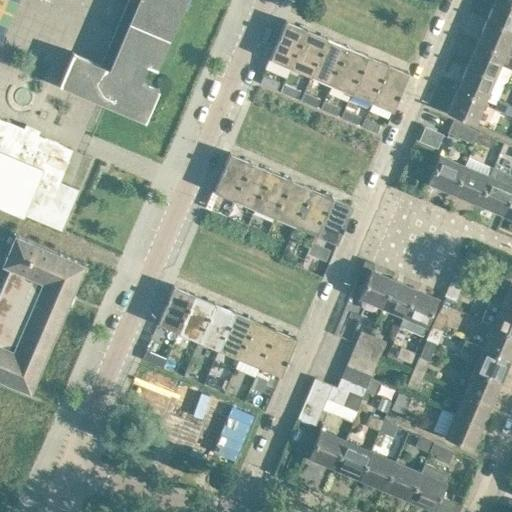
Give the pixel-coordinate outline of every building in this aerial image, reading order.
[(126,0),(100,64),(71,52),(58,83),(145,119),(158,89),(138,80),(145,63),(156,68),(184,0),(126,0)] [(511,1),(508,0),(493,0),(486,17),(511,28),(511,1)] [(511,44),(508,43),(511,33),(511,28),(486,17),(476,40),(511,55),(511,44)] [(290,66),(306,28),(285,20),(269,57),(290,66)] [(311,75),(326,37),(306,28),(290,66),(311,75)] [(331,83),(347,45),(326,37),(311,75),(331,83)] [(511,68),(511,65),(511,55),(476,40),(466,64),(494,75),(499,63),(511,68)] [(351,92),(367,54),(347,45),(331,83),(351,92)] [(371,100),(387,62),(367,54),(351,92),(371,100)] [(408,71),(387,62),(371,100),(392,109),(408,71)] [(484,98),(494,75),(466,64),(457,86),(484,98)] [(279,81),(263,75),(259,83),(275,89),(279,81)] [(282,83),(279,91),(296,98),(299,90),(282,83)] [(475,122),(484,98),(457,86),(447,110),(475,122)] [(303,91),(299,99),(316,106),(319,98),(303,91)] [(497,99),(496,103),(494,108),(505,112),(508,104),(497,99)] [(323,100),(319,108),(338,116),(341,108),(323,100)] [(343,108),(340,117),(356,123),(360,115),(343,108)] [(376,132),(379,124),(363,117),(360,125),(376,132)] [(58,181),(72,148),(0,118),(0,204),(59,229),(76,189),(58,181)] [(474,140),(478,130),(452,119),(447,131),(473,142),(474,140)] [(488,145),(491,135),(478,130),(474,140),(488,145)] [(233,198),(249,160),(229,152),(213,190),(233,198)] [(452,190),(464,163),(439,152),(427,180),(452,190)] [(253,207),(269,169),(249,160),(233,198),(253,207)] [(477,201),(489,174),(464,163),(452,190),(477,201)] [(502,212),(511,185),(511,174),(493,167),(489,174),(477,201),(502,212)] [(274,216),(290,178),(269,169),(253,207),(274,216)] [(294,224),(310,186),(290,178),(274,216),(294,224)] [(511,215),(511,185),(502,212),(511,215)] [(314,232),(330,194),(310,186),(294,224),(314,232)] [(351,203),(330,194),(314,232),(336,241),(351,203)] [(0,285),(0,377),(29,390),(67,303),(70,304),(74,295),(70,293),(84,262),(13,232),(0,263),(8,266),(0,285)] [(311,241),(306,252),(314,255),(319,244),(311,241)] [(466,271),(456,267),(451,280),(460,284),(466,271)] [(381,304),(392,277),(370,268),(368,273),(359,294),(381,304)] [(501,275),(491,298),(501,302),(511,306),(511,279),(510,279),(501,275)] [(403,314),(415,287),(392,277),(381,304),(403,314)] [(454,297),(460,284),(451,280),(445,293),(454,297)] [(177,331),(193,293),(173,285),(157,322),(177,331)] [(421,334),(437,297),(415,287),(403,314),(399,325),(421,334)] [(198,339),(214,302),(193,293),(177,331),(198,339)] [(511,332),(511,306),(501,302),(491,298),(488,296),(479,319),(491,324),(511,332)] [(218,348),(234,311),(214,302),(198,339),(218,348)] [(238,357),(254,319),(234,311),(218,348),(238,357)] [(446,315),(437,312),(431,324),(441,328),(446,315)] [(259,365),(275,328),(254,319),(238,357),(259,365)] [(435,342),(441,328),(431,324),(426,338),(435,342)] [(509,357),(511,349),(511,332),(491,324),(482,346),(509,357)] [(295,337),(275,328),(259,365),(279,374),(295,337)] [(368,347),(373,336),(360,330),(360,331),(361,332),(356,342),(368,347)] [(385,341),(373,336),(368,347),(380,352),(385,341)] [(499,379),(509,357),(482,346),(463,338),(459,348),(477,356),(472,368),(499,379)] [(376,363),(380,354),(380,352),(368,347),(356,342),(351,353),(376,363)] [(413,351),(400,346),(396,355),(409,361),(413,351)] [(371,374),(376,363),(351,353),(347,364),(371,374)] [(427,360),(418,356),(413,369),(422,372),(427,360)] [(366,385),(370,377),(371,374),(347,364),(342,375),(366,385)] [(490,401),(499,379),(472,368),(463,389),(490,401)] [(416,386),(422,372),(413,369),(407,382),(416,386)] [(362,396),(366,385),(342,375),(337,386),(350,391),(362,396)] [(332,385),(314,377),(305,399),(323,407),(332,385)] [(345,403),(350,391),(337,386),(333,396),(331,395),(331,397),(345,403)] [(480,423),(490,401),(463,389),(453,412),(480,423)] [(357,408),(362,396),(350,391),(345,403),(357,408)] [(471,446),(480,423),(453,412),(444,435),(471,446)] [(378,428),(382,419),(369,413),(365,423),(378,428)] [(391,434),(395,425),(382,419),(378,428),(391,434)] [(333,465),(344,438),(319,427),(308,454),(333,465)] [(428,450),(432,440),(419,435),(415,444),(428,450)] [(358,476),(369,449),(344,438),(333,465),(358,476)] [(457,451),(445,446),(432,440),(428,450),(441,456),(440,459),(451,464),(457,451)] [(383,486),(394,460),(369,449),(358,476),(383,486)] [(408,497),(419,471),(394,460),(383,486),(408,497)] [(449,472),(423,461),(419,471),(408,497),(433,508),(439,495),(449,472)] [(439,495),(433,508),(442,511),(457,511),(461,505),(439,495)]
